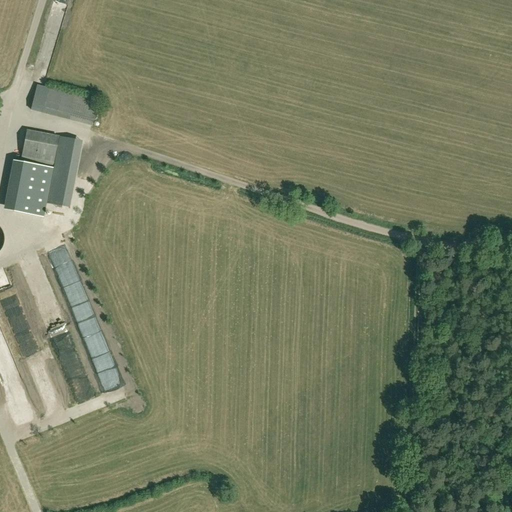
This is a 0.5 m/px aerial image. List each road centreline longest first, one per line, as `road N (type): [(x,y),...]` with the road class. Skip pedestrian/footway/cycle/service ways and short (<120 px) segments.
road 1 (track): [(415,240),(7,110)]
road 2 (track): [(415,240),(415,511)]
